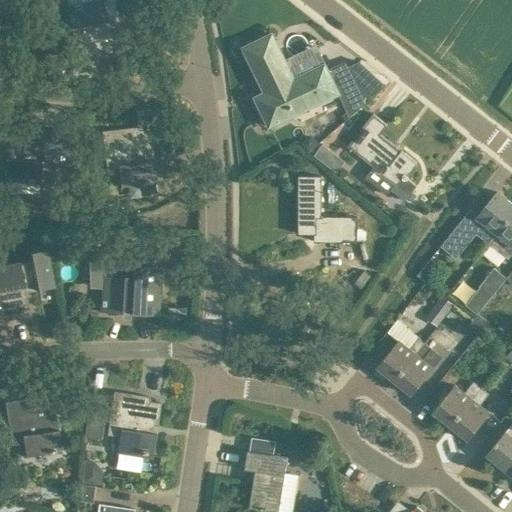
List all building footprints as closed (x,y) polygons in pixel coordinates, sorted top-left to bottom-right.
[(126,53),(114,0),(105,0),(103,1),(102,0),(92,0),(66,6),(78,58),(89,56),(90,60),(126,53)] [(134,0),(122,0),(124,12),(136,10),(134,0)] [(272,33),(244,47),(259,78),(260,78),(267,91),(256,97),(270,126),(339,93),(349,116),(366,102),(351,72),(334,80),(317,46),(286,62),(272,33)] [(391,189),(405,200),(417,185),(407,178),(409,176),(407,175),(417,162),(402,150),(402,151),(380,133),(388,124),(374,113),(348,146),(395,184),(391,189)] [(33,124),(0,121),(0,165),(5,166),(4,181),(5,181),(4,191),(38,193),(39,183),(41,183),(44,129),(32,128),(33,124)] [(120,187),(156,182),(150,129),(138,130),(137,126),(101,130),(107,174),(118,173),(120,187)] [(302,142),(309,152),(319,145),(312,135),(302,142)] [(321,159),(329,148),(323,143),(314,154),(321,159)] [(322,174),(299,175),(299,233),(315,233),(315,240),(357,240),(358,215),(321,215),(322,174)] [(476,233),(478,235),(489,244),(511,215),(511,202),(498,191),(479,215),(470,209),(441,245),(456,257),(476,233)] [(57,216),(57,227),(69,227),(69,214),(57,213),(57,216)] [(511,215),(489,244),(501,253),(509,259),(511,255),(511,215)] [(72,233),(57,229),(54,243),(69,247),(72,233)] [(20,268),(0,271),(0,317),(3,317),(3,320),(15,318),(30,315),(26,291),(24,282),(36,279),(37,289),(53,286),(48,256),(46,248),(30,252),(32,259),(32,261),(19,263),(20,268)] [(102,276),(99,311),(123,312),(123,309),(130,310),(130,313),(153,314),(154,302),(158,303),(160,266),(115,264),(115,276),(102,276)] [(495,266),(480,285),(491,295),(507,276),(495,266)] [(453,302),(442,294),(426,315),(438,324),(453,302)] [(167,318),(186,317),(186,306),(167,307),(167,318)] [(479,313),(471,323),(481,330),(488,321),(479,313)] [(388,331),(398,340),(377,366),(394,380),(393,382),(426,341),(419,336),(398,318),(388,331)] [(426,341),(393,382),(394,382),(395,380),(412,394),(434,367),(425,360),(434,348),(426,341)] [(449,427),(482,387),(475,381),(466,393),(456,385),(434,411),(451,425),(449,427)] [(489,393),(482,387),(449,427),(450,427),(451,425),(468,439),(491,412),(481,404),(489,393)] [(101,438),(108,394),(88,391),(85,436),(101,438)] [(149,396),(113,391),(106,435),(118,436),(116,450),(152,455),(160,401),(149,399),(149,396)] [(41,395),(5,401),(12,444),(23,443),(26,456),(62,451),(53,398),(41,400),(41,395)] [(487,454),(506,469),(511,461),(511,423),(506,430),(505,429),(487,454)] [(273,428),(271,435),(278,437),(280,429),(273,428)] [(287,457),(249,451),(246,468),(256,469),(250,506),(279,511),(282,489),(297,492),(300,477),(284,474),(287,457)] [(83,482),(100,483),(101,469),(93,460),(84,460),(83,482)] [(0,501),(18,491),(12,479),(0,485),(0,501)] [(94,485),(81,484),(79,500),(92,501),(94,485)] [(132,511),(133,508),(97,503),(96,511),(132,511)]
